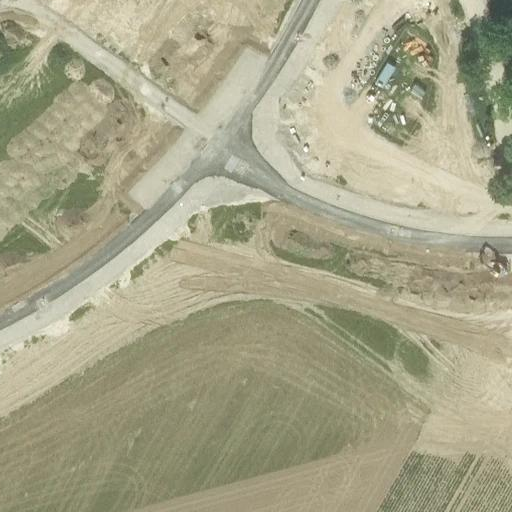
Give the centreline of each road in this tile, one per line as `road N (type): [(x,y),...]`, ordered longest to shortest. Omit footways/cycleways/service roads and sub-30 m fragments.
road 1 (residential): [(511,242),(418,240),(371,228),(225,156)]
road 2 (residential): [(0,335),(144,237),(225,156)]
road 3 (residential): [(225,156),(10,0)]
road 4 (residential): [(225,156),(324,0)]
road 5 (residential): [(468,0),(511,160)]
